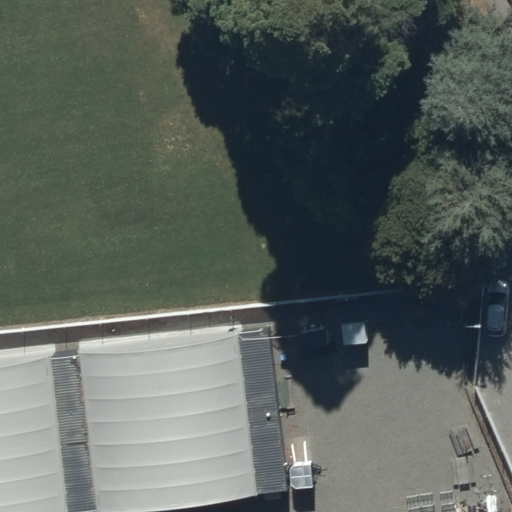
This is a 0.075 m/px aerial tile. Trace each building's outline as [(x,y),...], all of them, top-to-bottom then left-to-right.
[(74,0),(0,0),(0,132),(59,125),(55,84),(83,81),(74,0)] [(230,0),(116,0),(124,72),(156,69),(161,115),(242,106),(230,0)] [(11,215),(18,287),(248,265),(238,161),(54,179),(57,210),(11,215)] [(399,303),(299,313),(318,511),(393,511),(392,489),(417,487),(399,303)] [(277,511),(257,318),(154,329),(173,510),(207,507),(207,511),(277,511)] [(133,511),(115,333),(12,344),(29,511),(133,511)]
